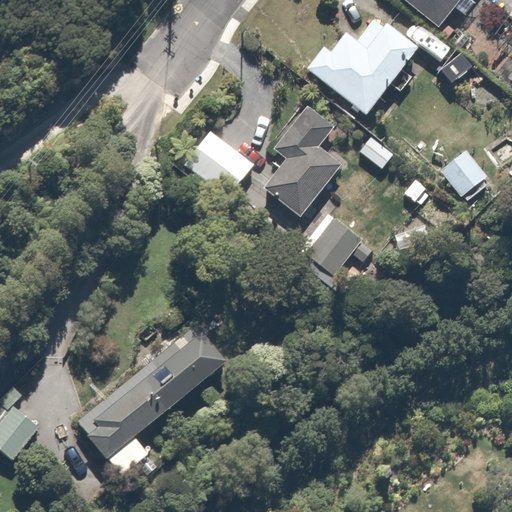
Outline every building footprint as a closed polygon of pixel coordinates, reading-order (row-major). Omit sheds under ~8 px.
[(387,0),(433,36),(462,0),(387,0)] [(306,62),(290,88),(359,130),(407,52),(365,27),(350,50),(335,41),(318,70),(306,62)] [(241,205),(278,238),(331,177),(309,159),(322,144),(291,117),(253,162),(267,175),(241,205)] [(184,140),(158,179),(220,220),(246,181),(184,140)] [(457,162),(424,185),(448,219),(481,196),(457,162)] [(322,234),(295,266),(314,282),(341,251),(322,234)] [(193,338),(59,435),(89,475),(222,378),(193,338)] [(40,424),(15,403),(0,420),(0,455),(7,462),(40,424)]
